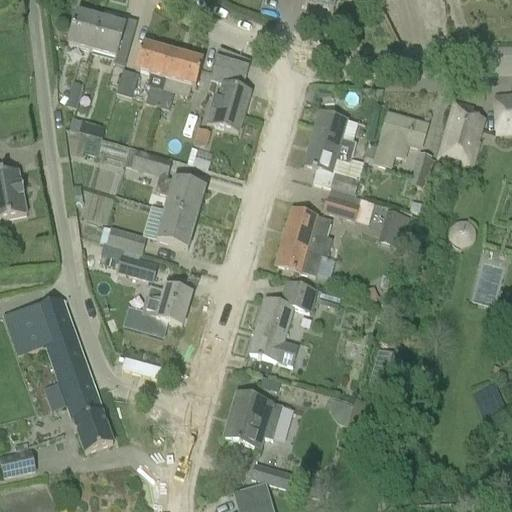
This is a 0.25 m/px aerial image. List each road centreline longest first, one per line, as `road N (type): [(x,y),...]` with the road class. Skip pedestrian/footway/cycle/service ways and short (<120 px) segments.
road 1 (residential): [(202,407),(132,403),(99,367),(77,318),(25,0)]
road 2 (residential): [(202,407),(299,65)]
road 3 (residential): [(299,65),(164,0)]
road 4 (residential): [(299,65),(433,63)]
